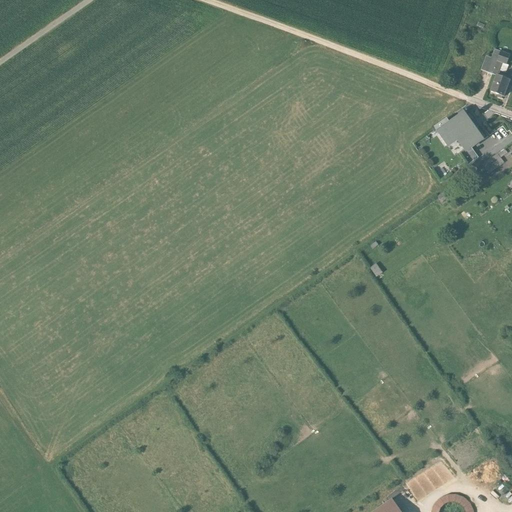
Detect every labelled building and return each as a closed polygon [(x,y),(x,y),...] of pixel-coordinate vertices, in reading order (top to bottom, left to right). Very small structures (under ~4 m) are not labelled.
[(482,72),(492,76),(497,64),(506,68),(510,57),(496,52),(492,61),(487,59),(482,72)] [(508,82),(496,77),(489,95),(501,99),(508,82)] [(485,144),(467,119),(439,138),(449,152),(451,151),(457,159),(463,155),(464,157),(465,158),(474,152),(485,144)] [(511,161),(503,149),(482,164),(490,176),(511,161)] [(464,157),(462,158),(468,166),(478,158),(474,152),(465,158),(464,157)] [(511,491),(511,481),(505,473),(500,478),(511,491)] [(431,511),(472,511),(472,496),(431,497),(431,511)] [(402,511),(392,497),(370,511),(402,511)]
